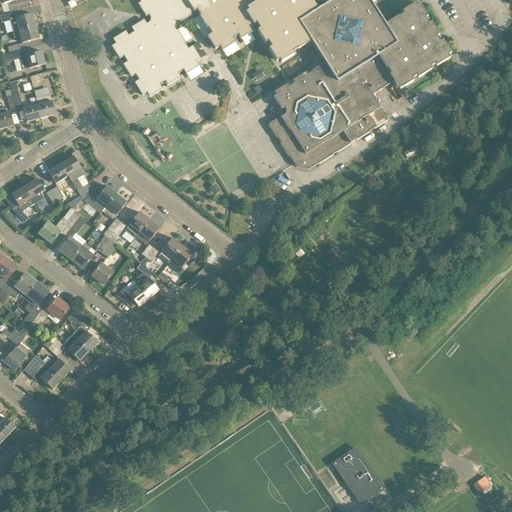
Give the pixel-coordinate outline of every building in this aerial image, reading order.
[(0,0),(0,5),(1,5),(4,5),(8,5),(10,13),(16,11),(30,8),(28,0),(0,0)] [(336,0),(318,11),(312,0),(266,0),(261,3),(258,0),(138,0),(141,4),(138,5),(146,17),(148,16),(150,19),(149,20),(150,22),(149,23),(150,23),(147,25),(144,21),(131,29),(134,33),(129,37),(126,32),(114,41),(116,45),(111,48),(120,61),(124,58),(128,63),(124,66),(131,78),(135,75),(139,81),(135,84),(143,96),(147,93),(151,98),(163,90),(160,86),(166,83),(168,86),(180,78),(178,75),(184,71),(187,75),(199,67),(196,63),(200,60),(192,48),(189,50),(185,44),(186,44),(178,31),(177,32),(175,29),(176,29),(174,26),(179,23),(179,24),(195,13),(195,12),(197,11),(200,16),(199,17),(207,30),(209,29),(213,35),(208,38),(215,50),(220,47),(223,52),(236,44),(233,40),(239,36),(241,40),(254,32),(251,28),(257,24),(261,30),(258,32),(265,44),(268,42),(272,48),(269,50),(277,62),(280,61),(281,63),(294,56),(292,53),(299,49),(299,50),(312,43),(325,64),(312,72),(313,74),(308,78),(306,74),(293,82),(295,85),(289,89),(288,86),(275,94),(276,97),(274,99),(282,111),(285,109),(287,113),(269,125),(269,126),(268,127),(276,139),(277,139),(280,143),(280,144),(280,145),(288,158),(289,157),(296,168),(308,171),(319,164),(319,165),(332,157),(332,156),(337,152),(338,153),(351,145),(350,144),(356,141),(356,142),(369,134),(368,133),(374,129),(374,130),(387,122),(387,121),(387,120),(379,107),(379,108),(375,102),(376,102),(372,96),(394,82),(398,88),(399,88),(400,90),(413,82),(412,80),(417,76),(419,79),(431,71),(430,68),(435,65),(437,67),(450,59),(448,57),(449,57),(448,56),(451,55),(443,42),(440,44),(437,38),(439,37),(431,24),(428,25),(425,20),(427,18),(420,5),(417,7),(415,5),(402,12),(404,15),(399,19),(398,18),(384,26),(371,4),(377,0),(336,0)] [(13,33),(35,28),(32,15),(18,19),(16,11),(10,13),(4,14),(0,15),(0,18),(1,25),(10,22),(13,32),(13,33)] [(35,28),(13,33),(15,40),(21,39),(22,44),(39,40),(35,28)] [(20,45),(8,48),(10,55),(21,52),(20,45)] [(10,55),(5,56),(1,57),(3,63),(18,59),(22,72),(45,66),(42,53),(23,58),(21,52),(10,55)] [(42,75),(32,77),(30,78),(32,84),(43,81),(42,75)] [(13,97),(19,96),(16,83),(10,84),(13,97)] [(13,97),(16,109),(22,108),(19,96),(13,97)] [(37,106),(41,120),(55,117),(50,96),(36,99),(37,106)] [(10,110),(16,109),(13,97),(7,98),(10,110)] [(26,124),(41,120),(37,106),(23,110),(26,124)] [(0,109),(0,130),(14,127),(10,113),(6,114),(5,109),(0,109)] [(80,197),(91,190),(88,185),(82,188),(77,180),(85,176),(73,157),(61,165),(68,178),(69,177),(80,197)] [(55,185),(68,178),(61,165),(48,173),(55,185)] [(24,188),(35,205),(36,204),(36,205),(44,200),(43,200),(44,199),(41,194),(44,192),(37,180),(24,188)] [(103,213),(116,195),(106,187),(98,198),(95,195),(94,196),(91,190),(80,197),(84,202),(101,215),(103,213)] [(22,212),(35,205),(24,188),(11,196),(19,208),(21,210),(16,215),(24,224),(29,219),(22,212)] [(52,191),(58,202),(63,199),(57,188),(52,191)] [(53,205),(58,202),(52,191),(46,194),(53,205)] [(116,195),(103,213),(113,221),(127,203),(116,195)] [(409,202),(402,199),(397,208),(403,212),(409,202)] [(64,237),(80,217),(75,213),(74,213),(71,218),(67,223),(63,219),(62,219),(55,228),(48,223),(38,235),(51,245),(60,234),(64,237)] [(136,238),(149,221),(139,213),(124,232),(126,233),(133,238),(135,239),(136,238)] [(71,261),(82,247),(76,243),(80,238),(79,237),(76,235),(86,222),(80,217),(64,237),(69,240),(60,252),(71,261)] [(108,240),(121,224),(116,220),(103,236),(105,237),(108,240)] [(136,238),(146,246),(149,242),(160,229),(149,221),(136,238)] [(111,242),(113,243),(126,228),(121,224),(108,240),(111,242)] [(111,242),(108,240),(105,237),(95,249),(102,254),(111,242)] [(172,261),(182,247),(172,239),(158,257),(168,265),(172,261)] [(117,247),(113,243),(111,242),(102,254),(108,259),(117,247)] [(82,247),(71,261),(83,270),(89,262),(94,256),(88,252),(91,249),(85,244),(82,248),(82,247)] [(154,249),(149,245),(148,247),(141,255),(146,259),(154,249)] [(172,261),(182,269),(192,255),(182,247),(172,261)] [(154,249),(146,259),(151,263),(159,253),(154,249)] [(332,262),(340,256),(335,250),(327,256),(332,262)] [(5,259),(0,266),(0,277),(5,282),(6,282),(17,269),(5,259)] [(114,273),(102,264),(92,277),(103,286),(114,273)] [(140,265),(137,270),(146,277),(150,273),(140,265)] [(171,281),(163,275),(161,273),(157,278),(167,286),(171,281)] [(26,297),(37,284),(25,275),(14,289),(10,285),(6,291),(0,298),(0,304),(3,306),(11,296),(15,299),(20,293),(26,297)] [(334,275),(325,282),(329,287),(338,281),(334,275)] [(159,293),(149,280),(139,288),(149,301),(159,293)] [(0,298),(6,291),(10,285),(6,282),(5,282),(0,287),(0,298)] [(28,329),(43,308),(39,305),(48,293),(37,284),(26,297),(31,301),(26,308),(28,311),(27,312),(30,314),(22,324),(25,327),(28,329)] [(138,309),(149,301),(139,288),(128,296),(122,291),(117,297),(132,309),(136,306),(138,309)] [(28,329),(31,331),(35,335),(43,325),(42,324),(50,315),(59,322),(69,309),(56,300),(47,311),(44,308),(43,308),(28,329)] [(73,313),(69,318),(79,326),(83,321),(73,313)] [(21,325),(18,319),(12,323),(15,328),(21,325)] [(31,331),(28,329),(25,327),(22,332),(27,336),(31,331)] [(71,337),(89,354),(98,344),(80,328),(71,337)] [(11,335),(8,339),(13,343),(20,334),(15,330),(11,335)] [(13,343),(18,347),(20,345),(27,336),(22,332),(20,334),(13,343)] [(62,346),(57,341),(52,346),(61,354),(66,349),(80,363),(89,354),(71,337),(62,346)] [(52,346),(48,350),(57,359),(61,354),(52,346)] [(26,358),(25,358),(15,350),(4,364),(15,372),(26,358)] [(61,382),(44,365),(36,358),(24,372),(29,376),(32,371),(33,371),(41,379),(40,379),(52,391),(61,382)] [(225,371),(233,385),(254,373),(246,359),(225,371)] [(44,365),(61,382),(71,372),(58,361),(54,365),(50,360),(44,365)] [(225,374),(220,377),(224,384),(229,382),(225,374)] [(0,434),(5,440),(16,429),(5,419),(0,424),(0,434)] [(356,449),(333,465),(365,511),(372,511),(390,500),(356,449)] [(487,475),(474,483),(481,493),(493,486),(487,475)]
